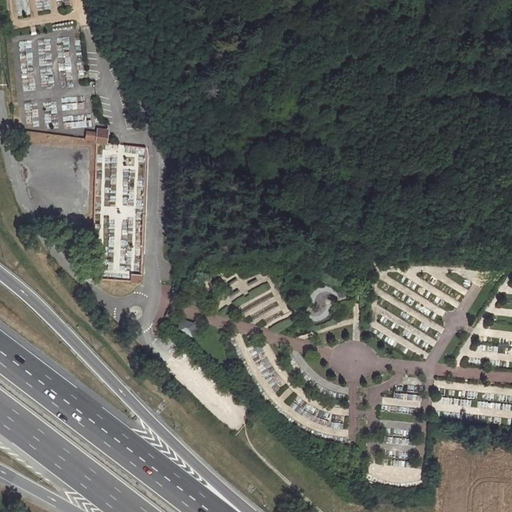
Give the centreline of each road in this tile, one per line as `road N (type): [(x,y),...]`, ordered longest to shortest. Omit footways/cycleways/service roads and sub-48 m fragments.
road 1 (motorway): [(245,511),(0,273)]
road 2 (residential): [(110,0),(154,154),(147,291),(135,312)]
road 3 (motorway): [(211,511),(0,350)]
road 4 (motorway): [(0,411),(131,511)]
